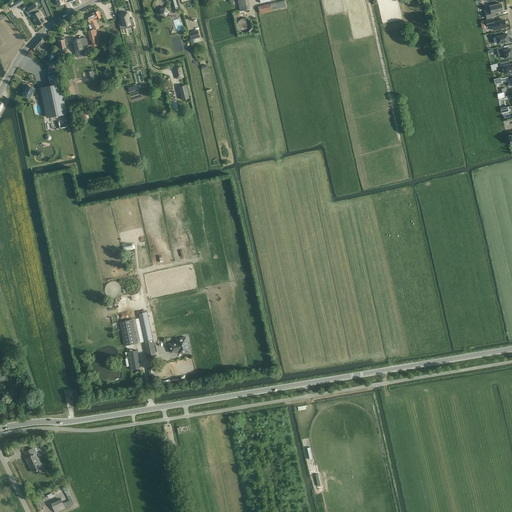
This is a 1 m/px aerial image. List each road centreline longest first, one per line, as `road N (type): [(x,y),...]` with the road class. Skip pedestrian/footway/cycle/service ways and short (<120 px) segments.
road 1 (tertiary): [(0,428),(382,370)]
road 2 (unclassified): [(414,511),(382,370)]
road 3 (tertiary): [(0,96),(24,48),(96,0)]
road 4 (unclassified): [(507,474),(481,353)]
